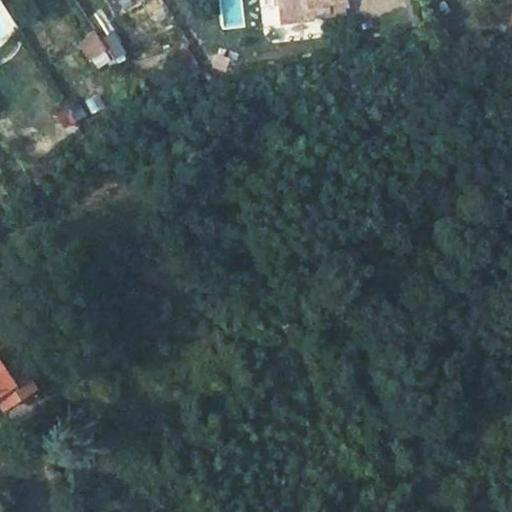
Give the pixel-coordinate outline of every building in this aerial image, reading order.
[(242,0),(221,0),(223,28),(244,27),(242,0)] [(284,0),(287,20),(316,17),(316,11),(332,9),(331,0),(332,0),(284,0)] [(107,35),(113,61),(125,58),(119,32),(107,35)] [(93,70),(111,65),(103,34),(85,39),(93,70)] [(10,351),(0,355),(0,406),(2,411),(34,394),(10,351)]
